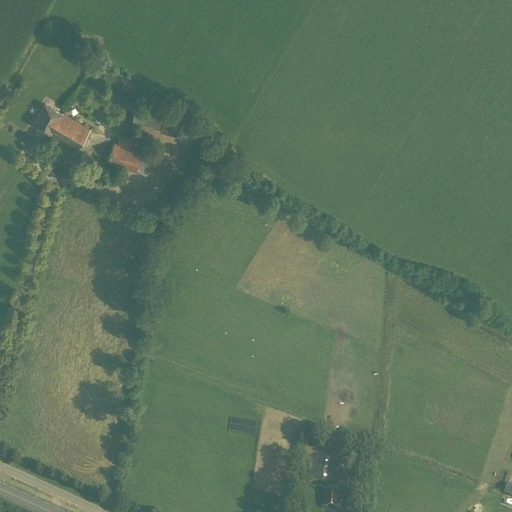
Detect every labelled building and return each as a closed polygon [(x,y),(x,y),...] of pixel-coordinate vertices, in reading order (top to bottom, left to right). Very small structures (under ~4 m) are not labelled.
[(144,120),(142,125),(159,127),(162,103),(153,102),(154,96),(149,95),(148,101),(145,101),(144,120)] [(132,123),(142,125),(144,120),(145,101),(136,100),(132,123)] [(33,124),(50,134),(63,113),(45,103),(33,124)] [(63,113),(50,134),(78,150),(90,130),(63,113)] [(160,132),(186,138),(191,119),(165,113),(160,132)] [(115,143),(108,163),(123,168),(128,150),(130,147),(129,147),(132,137),(121,133),(118,144),(115,143)] [(128,150),(123,168),(137,173),(137,172),(154,177),(160,156),(146,151),(137,149),(130,147),(128,150)] [(308,482),(339,485),(341,460),(311,457),(308,482)] [(503,493),(511,496),(511,485),(507,483),(503,493)] [(320,507),(341,509),(343,491),(322,489),(320,507)]
